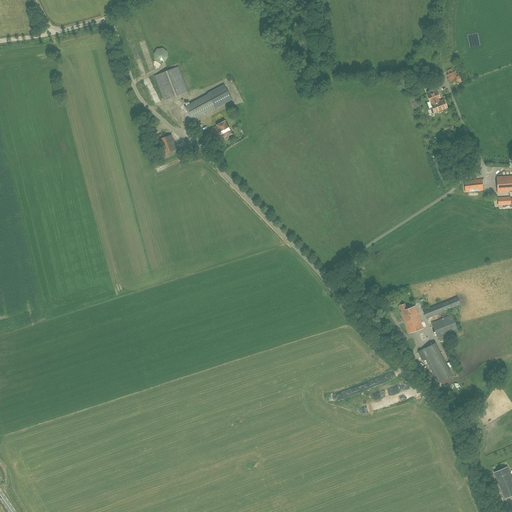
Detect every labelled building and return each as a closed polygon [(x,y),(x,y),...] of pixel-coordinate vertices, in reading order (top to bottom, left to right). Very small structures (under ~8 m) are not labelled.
[(164,101),(187,92),(178,67),(154,76),(164,101)] [(459,75),(457,76),(455,72),(447,75),(450,83),(457,80),(458,83),(462,82),(459,75)] [(431,93),(440,89),(437,83),(428,87),(431,93)] [(232,100),(224,85),(208,93),(208,94),(184,107),(191,120),(206,112),(207,113),(232,100)] [(156,104),(162,102),(158,92),(152,95),(156,104)] [(440,101),(439,98),(437,92),(427,96),(430,102),(431,105),(432,108),(430,109),(432,114),(438,111),(439,113),(443,111),(442,110),(447,108),(443,100),(440,101)] [(229,138),(228,137),(232,134),(225,121),(216,125),(217,126),(213,128),(216,135),(214,136),(217,141),(223,138),(224,139),(225,140),(229,138)] [(206,147),(217,141),(214,136),(216,135),(213,128),(200,135),(206,147)] [(172,152),(169,144),(161,147),(164,155),(165,158),(173,155),(172,152)] [(497,193),(511,191),(511,176),(496,177),(497,193)] [(465,192),(483,190),(481,179),(464,181),(465,192)] [(498,206),(511,205),(510,197),(497,198),(498,206)] [(426,319),(460,305),(457,297),(423,311),(426,319)] [(423,329),(416,306),(407,310),(405,304),(399,306),(408,334),(423,329)] [(438,340),(458,331),(451,315),(431,323),(438,340)] [(422,361),(426,359),(438,383),(451,376),(435,344),(418,352),(422,361)] [(335,401),(360,394),(358,389),(333,395),(335,401)] [(505,499),(511,495),(511,478),(508,467),(495,473),(505,499)]
